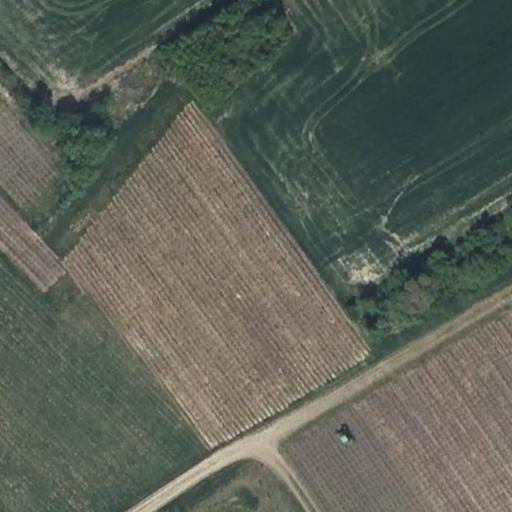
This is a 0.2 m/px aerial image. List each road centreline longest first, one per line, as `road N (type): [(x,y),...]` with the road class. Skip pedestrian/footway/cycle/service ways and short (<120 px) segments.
road 1 (track): [(315,511),(267,437),(511,291)]
road 2 (unclassified): [(132,511),(267,437)]
